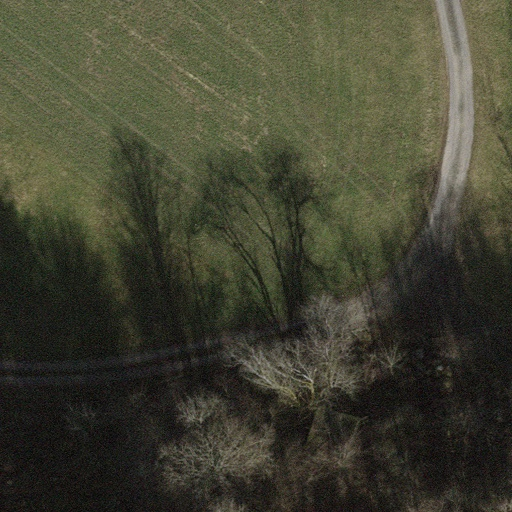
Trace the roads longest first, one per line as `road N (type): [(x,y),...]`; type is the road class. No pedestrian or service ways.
road 1 (residential): [(306,333),(411,271),(449,195),(462,121),(446,0)]
road 2 (track): [(306,333),(190,365),(0,370)]
road 3 (track): [(411,271),(511,362)]
